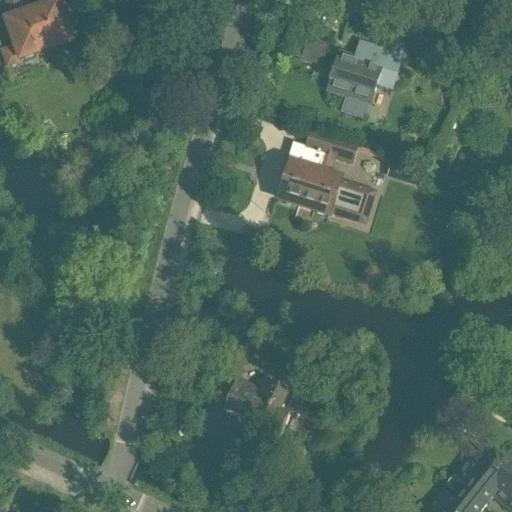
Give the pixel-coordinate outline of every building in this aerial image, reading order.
[(2,20),(12,51),(3,54),(8,67),(18,64),(17,62),(71,43),(57,5),(30,14),(28,8),(26,2),(19,4),(19,1),(18,0),(4,0),(4,2),(10,17),(2,20)] [(327,45),(306,40),(300,64),(322,70),(327,45)] [(340,56),(328,94),(347,100),(342,115),(364,121),(368,106),(370,107),(377,86),(393,91),(407,45),(399,42),(394,56),(365,46),(362,55),(358,54),(356,61),(340,56)] [(350,168),(356,150),(312,136),(308,149),(293,144),(286,165),(290,166),(279,202),(366,229),(376,194),(339,182),(340,177),(331,175),(335,163),(350,168)] [(224,411),(251,423),(247,432),(275,446),(289,416),(281,412),(289,395),(259,380),(255,390),(237,382),(224,411)] [(436,509),(434,511),(457,511),(461,506),(471,511),(511,511),(511,475),(502,492),(459,468),(443,496),(421,484),(415,497),(436,509)]
